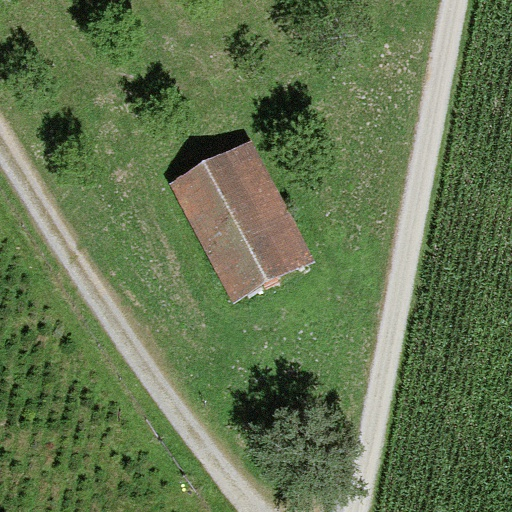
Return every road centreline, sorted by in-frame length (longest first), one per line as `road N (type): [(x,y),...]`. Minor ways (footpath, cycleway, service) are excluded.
road 1 (track): [(337,511),(441,0)]
road 2 (track): [(0,149),(184,454),(249,511)]
